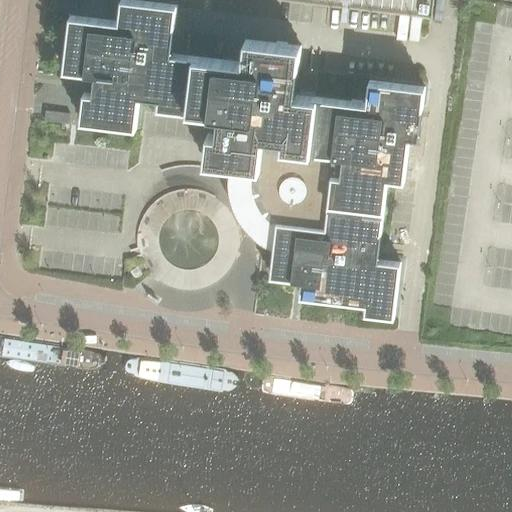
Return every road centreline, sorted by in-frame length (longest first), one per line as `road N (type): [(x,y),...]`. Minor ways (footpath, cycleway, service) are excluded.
road 1 (unclassified): [(511,373),(336,357),(0,307)]
road 2 (unclassified): [(0,153),(18,0)]
